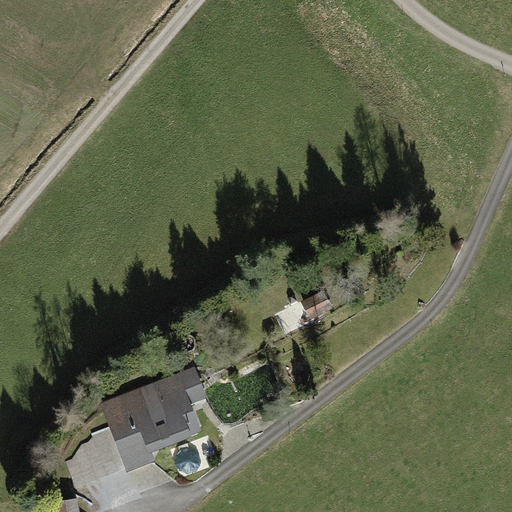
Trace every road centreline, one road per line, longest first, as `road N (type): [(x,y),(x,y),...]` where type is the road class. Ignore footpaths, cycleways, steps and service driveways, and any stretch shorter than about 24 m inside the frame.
road 1 (track): [(198,0),(0,237)]
road 2 (residential): [(398,0),(445,36),(511,68)]
